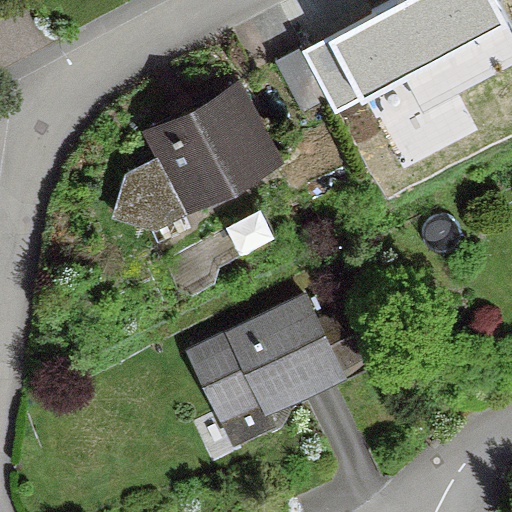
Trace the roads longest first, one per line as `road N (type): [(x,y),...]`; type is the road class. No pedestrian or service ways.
road 1 (residential): [(222,0),(58,95),(36,128),(23,173)]
road 2 (residential): [(425,511),(447,478),(511,427)]
